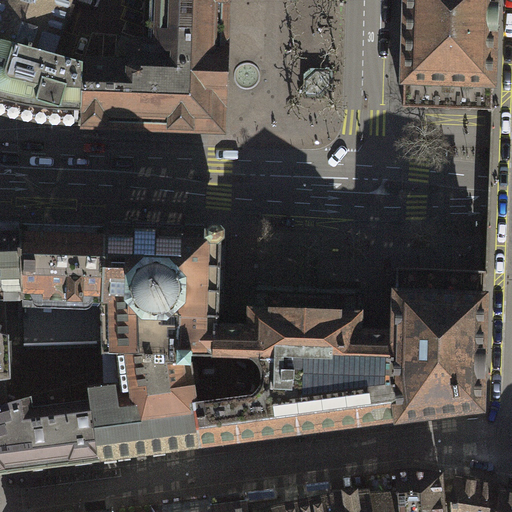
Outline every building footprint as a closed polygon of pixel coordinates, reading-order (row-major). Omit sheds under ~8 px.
[(70,0),(0,0),(0,41),(53,56),(70,0)] [(82,65),(81,126),(151,129),(222,130),(226,0),(150,0),(150,41),(133,41),(132,44),(126,41),(122,51),(128,54),(127,62),(83,61),(82,65)] [(403,108),(423,108),(492,111),(495,100),(496,0),(406,0),(406,14),(403,108)] [(0,114),(8,117),(26,121),(47,124),(70,126),(72,125),(73,125),(74,124),(75,123),(76,123),(79,123),(79,126),(81,126),(82,65),(53,56),(0,41),(0,114)] [(305,95),(320,96),(331,86),(331,70),(315,70),(305,79),(305,95)] [(0,376),(7,376),(5,299),(22,299),(17,223),(0,223),(0,376)] [(105,227),(17,223),(22,299),(22,307),(69,309),(69,300),(102,301),(105,227)] [(214,355),(215,326),(217,231),(105,227),(102,301),(105,387),(89,389),(97,458),(198,445),(194,402),(189,355),(214,355)] [(484,280),(484,269),(394,267),(393,305),(392,332),(377,331),(359,330),(360,291),(327,290),(250,288),(249,327),(215,326),(214,355),(249,357),(257,362),(261,369),(262,377),(260,385),(257,390),(252,395),(194,402),(198,445),(340,426),(483,408),(483,366),(484,280)] [(97,458),(89,389),(88,380),(69,385),(71,402),(52,406),(45,392),(0,405),(0,471),(57,463),(97,458)] [(399,497),(399,511),(442,511),(440,474),(412,469),(394,472),(399,497)] [(369,492),(370,511),(399,511),(399,497),(394,472),(366,476),(369,492)] [(499,511),(504,484),(455,477),(451,509),(451,511),(499,511)] [(511,511),(511,484),(504,484),(499,511),(511,511)] [(248,511),(246,491),(210,496),(212,511),(248,511)] [(333,496),(334,511),(370,511),(369,492),(333,496)] [(160,511),(212,511),(210,496),(160,504),(160,511)] [(334,511),(333,496),(315,500),(269,510),(263,511),(334,511)]
